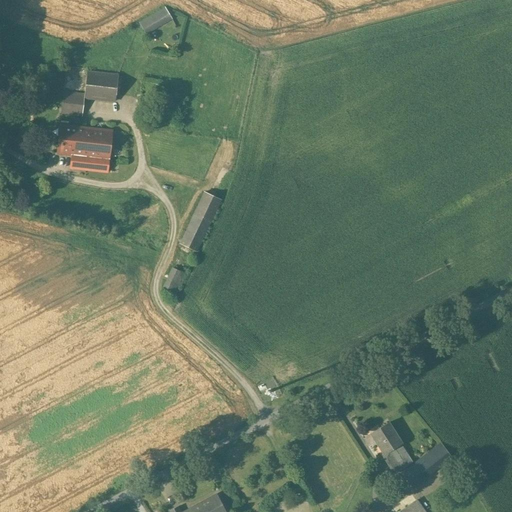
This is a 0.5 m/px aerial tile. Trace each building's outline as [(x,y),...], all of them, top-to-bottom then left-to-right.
[(166,8),(140,24),(146,34),(172,19),(166,8)] [(118,75),(87,72),(84,95),(84,98),(115,101),(118,75)] [(79,92),(64,90),(61,113),(82,116),(84,98),(84,95),(83,95),(79,92)] [(112,131),(60,125),(57,153),(72,155),(109,159),(112,131)] [(109,159),(72,155),(70,168),(108,172),(109,159)] [(205,192),(184,237),(180,244),(197,251),(221,199),(205,192)] [(186,274),(173,268),(162,290),(175,297),(186,274)] [(388,423),(371,433),(384,453),(385,454),(401,443),(388,423)] [(401,443),(385,454),(384,453),(381,455),(394,474),(413,462),(401,443)] [(441,443),(402,473),(411,486),(451,456),(441,443)] [(225,511),(217,495),(201,504),(200,503),(183,511),(179,511),(177,507),(170,510),(170,511),(225,511)] [(424,511),(416,500),(402,510),(402,511),(400,511),(424,511)]
